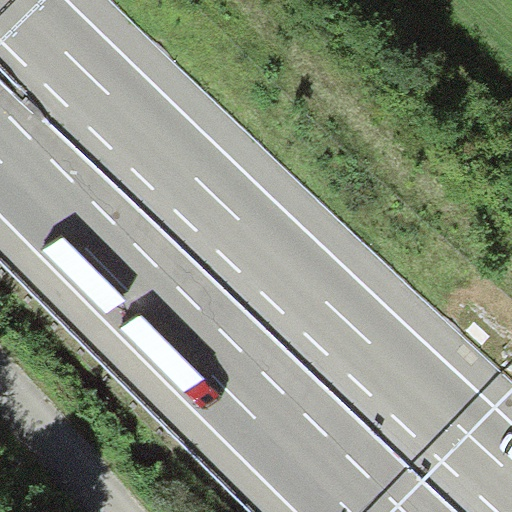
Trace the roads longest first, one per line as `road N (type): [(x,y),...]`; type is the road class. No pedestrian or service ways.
road 1 (motorway): [(511,470),(16,0)]
road 2 (motorway): [(0,163),(349,511)]
road 3 (residential): [(0,390),(113,511)]
